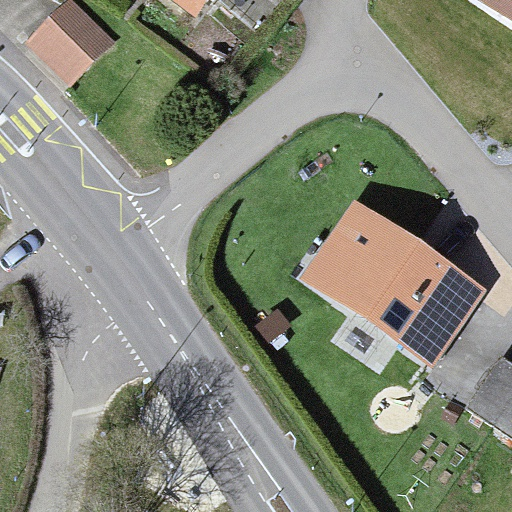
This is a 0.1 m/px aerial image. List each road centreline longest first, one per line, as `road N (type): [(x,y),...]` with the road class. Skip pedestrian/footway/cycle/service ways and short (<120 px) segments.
road 1 (residential): [(511,227),(399,93),(357,77),(319,87),(266,122),(150,220),(121,263)]
road 2 (secondary): [(121,263),(283,511)]
road 3 (unclassified): [(121,263),(48,511)]
road 4 (secondary): [(0,119),(121,263)]
